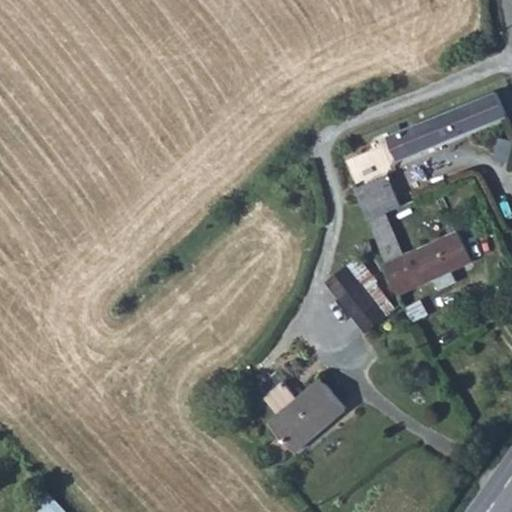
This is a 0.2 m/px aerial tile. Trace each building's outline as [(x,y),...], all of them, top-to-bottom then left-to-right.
[(511,81),(418,131),(428,149),(511,107),(511,81)] [(379,187),(393,213),(423,198),(410,172),(379,187)] [(470,230),(405,259),(419,289),(485,260),(470,230)] [(348,257),(329,273),(373,322),(391,306),(348,257)] [(300,396),(278,368),(257,386),(281,413),(272,422),(296,449),(324,425),(300,396)] [(323,376),(300,396),(324,425),(347,404),(323,376)] [(41,507),(45,511),(70,511),(55,495),(41,507)]
